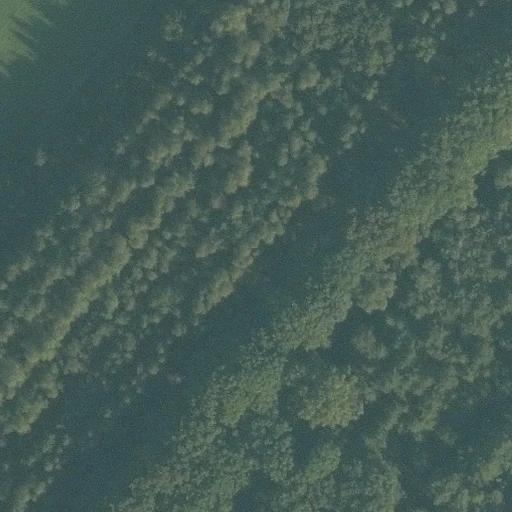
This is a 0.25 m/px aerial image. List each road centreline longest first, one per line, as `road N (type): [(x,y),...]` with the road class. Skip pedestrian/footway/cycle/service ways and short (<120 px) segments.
road 1 (track): [(511,71),(245,365)]
road 2 (unknown): [(268,379),(511,102)]
road 3 (track): [(476,511),(268,379)]
road 4 (track): [(245,365),(116,511)]
road 5 (track): [(403,0),(500,85)]
